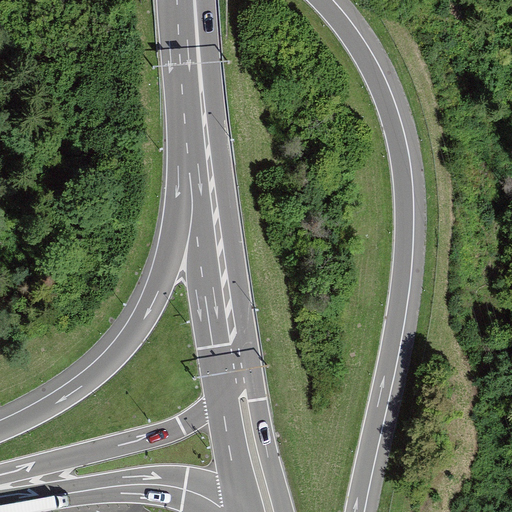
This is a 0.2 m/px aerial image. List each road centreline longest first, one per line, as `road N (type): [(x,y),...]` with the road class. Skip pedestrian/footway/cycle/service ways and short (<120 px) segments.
road 1 (motorway): [(356,511),(403,287),(404,178),(376,82),(317,0)]
road 2 (motorway): [(191,124),(171,248),(142,316),(88,377),(0,426)]
road 3 (trunk): [(248,333),(198,55)]
road 4 (trunk): [(191,124),(222,396)]
road 5 (motorway): [(0,475),(161,435),(222,396)]
road 6 (motorway): [(0,506),(149,485),(185,489),(226,511)]
road 7 (trunk): [(283,511),(248,333)]
